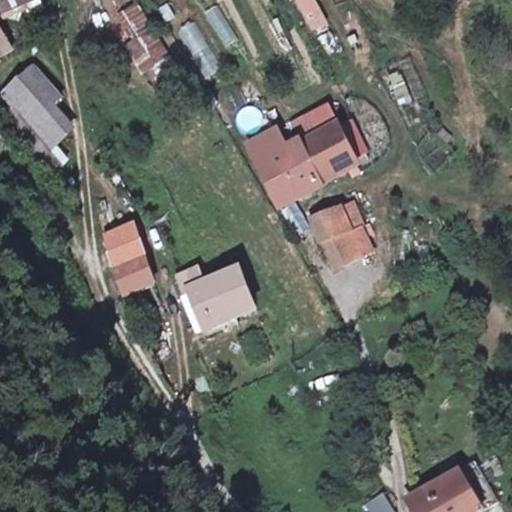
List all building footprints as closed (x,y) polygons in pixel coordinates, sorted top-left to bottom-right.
[(143,0),(116,12),(143,78),(171,67),(143,0)] [(317,0),(294,0),(311,31),(328,22),(317,0)] [(0,31),(10,25),(0,11),(0,31)] [(177,31),(208,78),(222,69),(192,22),(177,31)] [(0,53),(20,39),(10,25),(0,31),(0,53)] [(333,30),(319,35),(327,56),(341,50),(333,30)] [(6,88),(16,102),(46,79),(35,65),(6,88)] [(401,104),(413,99),(400,71),(388,77),(401,104)] [(63,99),(46,79),(16,102),(34,124),(63,99)] [(304,137),(324,173),(369,158),(358,134),(369,130),(362,113),(304,137)] [(281,193),(324,173),(304,137),(263,154),(281,193)] [(366,259),(354,232),(348,218),(343,209),(316,221),(336,269),(366,259)] [(125,226),(102,237),(128,291),(151,279),(125,226)] [(367,227),(354,232),(366,259),(378,255),(367,227)] [(198,264),(165,278),(169,289),(181,287),(196,322),(258,298),(242,258),(203,274),(198,264)] [(201,377),(225,365),(207,329),(184,340),(201,377)] [(320,396),(341,386),(336,376),(316,386),(320,396)] [(473,458),(404,495),(413,511),(461,511),(492,496),(473,458)] [(379,511),(395,511),(396,503),(389,490),(373,499),(379,511)]
